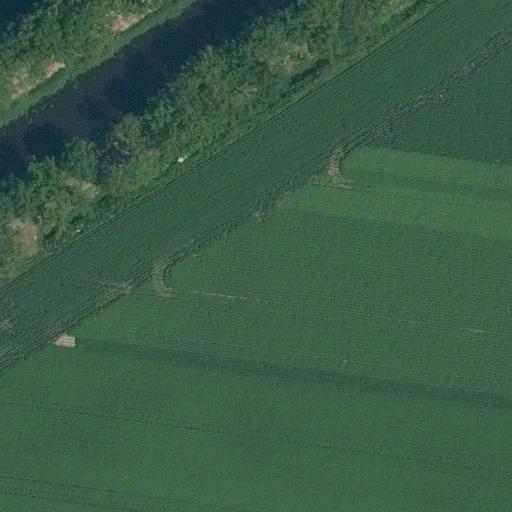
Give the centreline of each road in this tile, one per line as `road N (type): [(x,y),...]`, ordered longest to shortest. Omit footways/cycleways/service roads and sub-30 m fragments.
road 1 (unclassified): [(0,234),(360,0)]
road 2 (track): [(0,102),(153,0)]
